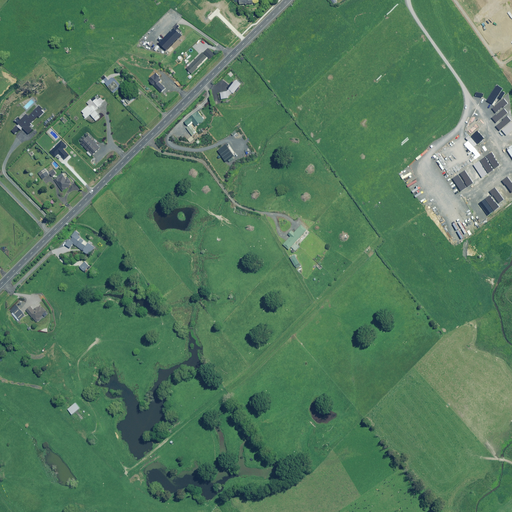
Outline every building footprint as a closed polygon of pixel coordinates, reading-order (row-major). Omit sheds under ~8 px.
[(232,8),(226,2),(223,5),(229,11),(232,8)] [(232,24),(226,18),(224,21),(222,19),(220,22),(221,23),(217,27),(223,33),(232,24)] [(182,36),(174,28),(159,43),(167,50),(182,36)] [(208,57),(203,52),(187,69),(192,73),(208,57)] [(161,77),(157,73),(149,80),(155,86),(162,80),(159,78),(161,77)] [(116,78),(112,78),(106,83),(114,93),(118,90),(122,86),(116,78)] [(227,92),(227,91),(222,92),(223,99),(229,98),(228,97),(229,97),(230,95),(233,93),(234,92),(235,93),(242,83),(237,79),(229,89),(230,89),(229,90),(227,92)] [(105,102),(101,98),(99,100),(97,99),(94,102),(91,99),(88,103),(90,105),(83,111),(85,114),(84,115),(87,118),(91,114),(97,121),(101,117),(96,111),(103,105),(102,104),(105,102)] [(206,120),(199,111),(185,122),(188,125),(193,122),(197,127),(206,120)] [(197,132),(191,124),(187,128),(193,135),(197,132)] [(478,144),(470,135),(466,138),(474,147),(478,144)] [(98,145),(89,136),(81,143),(93,155),(101,147),(98,145)] [(67,146),(63,141),(50,152),(56,158),(59,154),(65,160),(70,155),(64,149),(67,146)] [(50,175),(46,169),(40,174),(44,179),(50,175)] [(67,180),(63,174),(55,180),(63,191),(71,185),(70,184),(72,182),(69,178),(67,180)] [(307,230),(301,225),(294,233),(292,231),(288,234),(291,236),(284,245),(289,250),(291,247),(296,251),(299,247),(295,243),(307,230)] [(89,243),(85,240),(78,235),(80,233),(76,231),(72,236),(73,237),(71,240),(70,239),(66,245),(71,248),(74,244),(90,255),(96,248),(89,243)] [(301,265),(295,255),(291,257),(297,268),(301,265)] [(90,266),(85,261),(80,267),(84,271),(90,266)] [(36,322),(45,315),(46,317),(49,314),(47,310),(43,306),(43,307),(41,305),(34,310),(31,306),(26,310),(33,318),(36,322)] [(26,316),(19,307),(12,313),(15,318),(17,316),(20,320),(26,316)] [(81,408),(76,403),(68,409),(73,415),(81,408)]
